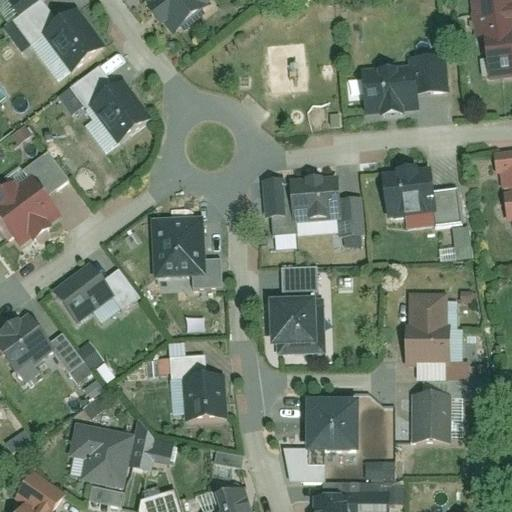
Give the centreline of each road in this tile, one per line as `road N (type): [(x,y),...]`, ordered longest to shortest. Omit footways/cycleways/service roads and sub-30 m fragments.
road 1 (residential): [(210,143),(290,150),(511,131)]
road 2 (residential): [(210,143),(0,305)]
road 3 (residential): [(210,143),(237,211),(255,384)]
road 4 (residential): [(101,0),(210,143)]
road 5 (residential): [(255,384),(395,384)]
road 6 (residential): [(255,384),(283,511)]
